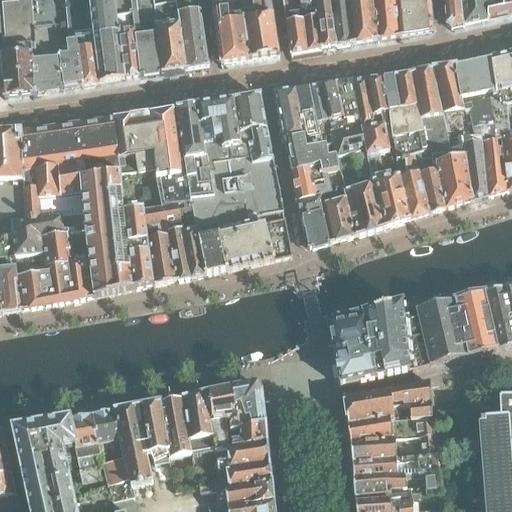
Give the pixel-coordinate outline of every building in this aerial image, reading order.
[(30,0),(0,0),(0,25),(5,86),(6,102),(36,99),(31,48),(35,47),(33,33),(31,12),(30,0)] [(53,10),(52,0),(30,0),(31,12),(53,10)] [(89,0),(66,0),(70,41),(75,39),(93,38),(90,7),(89,0)] [(151,12),(157,11),(155,0),(89,0),(90,7),(117,3),(119,22),(139,19),(145,81),(165,78),(157,17),(152,18),(151,12)] [(155,0),(157,11),(179,8),(188,74),(209,71),(198,0),(155,0)] [(211,0),(220,54),(221,70),(280,60),(270,0),(211,0)] [(303,13),(301,0),(299,0),(284,2),(292,59),(322,54),(317,12),(303,13)] [(326,6),(325,0),(301,0),(303,13),(317,12),(322,54),(338,51),(333,6),(326,6)] [(338,51),(353,48),(347,0),(325,0),(326,6),(333,6),(338,51)] [(347,0),(353,48),(375,45),(380,45),(373,0),(347,0)] [(394,0),(373,0),(380,45),(399,42),(394,0)] [(430,0),(394,0),(399,42),(428,37),(433,29),(430,0)] [(465,29),(462,0),(446,0),(447,4),(447,29),(451,32),(466,30),(465,29)] [(462,0),(465,29),(487,24),(487,25),(490,24),(488,0),(462,0)] [(511,0),(488,0),(490,24),(511,18),(511,0)] [(125,84),(119,22),(117,3),(90,7),(93,38),(98,89),(125,84)] [(179,8),(157,11),(151,12),(152,18),(157,17),(165,78),(188,74),(179,8)] [(53,10),(31,12),(33,33),(36,32),(55,31),(53,10)] [(139,19),(119,22),(125,84),(145,81),(139,19)] [(70,35),(69,24),(60,25),(61,36),(70,35)] [(55,31),(36,32),(38,53),(56,51),(60,95),(60,96),(63,95),(63,94),(79,92),(74,44),(56,48),(55,31)] [(38,53),(36,32),(33,33),(35,47),(31,48),(36,99),(37,99),(38,98),(60,95),(56,51),(38,53)] [(93,38),(75,39),(76,44),(74,44),(79,92),(98,89),(93,38)] [(511,101),(511,62),(511,58),(490,63),(495,98),(492,98),(494,105),(511,101)] [(495,98),(490,63),(470,66),(477,103),(478,107),(489,106),(490,106),(494,105),(492,98),(495,98)] [(477,103),(470,66),(454,70),(461,110),(474,108),(473,104),(477,103)] [(433,74),(443,133),(451,132),(465,130),(463,122),(461,110),(454,70),(433,74)] [(443,133),(433,74),(409,78),(423,152),(431,150),(432,157),(446,155),(446,157),(448,157),(443,133)] [(423,152),(409,78),(392,81),(397,110),(389,111),(388,113),(387,115),(390,129),(393,142),(396,162),(398,162),(401,175),(407,174),(406,169),(404,154),(414,152),(414,154),(423,152)] [(397,110),(392,81),(377,83),(384,116),(377,117),(380,131),(385,130),(390,129),(387,115),(388,113),(389,111),(397,110)] [(377,83),(364,85),(370,118),(377,117),(384,116),(377,83)] [(364,85),(350,86),(357,121),(359,121),(359,124),(361,133),(380,131),(377,117),(370,118),(364,85)] [(357,121),(350,86),(336,88),(343,126),(344,127),(359,124),(359,121),(357,121)] [(343,126),(336,88),(323,89),(330,129),(343,126)] [(330,129),(323,89),(309,91),(321,152),(326,150),(334,149),(332,138),(330,129)] [(321,152),(309,91),(281,96),(275,97),(284,143),(285,146),(303,142),(306,155),(321,152)] [(268,134),(262,103),(261,99),(234,104),(240,139),(268,134)] [(511,195),(511,101),(494,105),(490,106),(495,138),(496,145),(504,198),(511,195)] [(242,150),(240,139),(234,104),(198,110),(209,169),(231,165),(231,163),(230,157),(234,156),(233,152),(242,150)] [(474,108),(461,110),(463,122),(469,121),(474,148),(481,147),(496,145),(495,138),(489,106),(478,107),(474,108)] [(209,169),(198,109),(196,110),(185,112),(182,111),(177,112),(175,113),(172,114),(180,157),(178,157),(181,176),(158,180),(163,210),(178,207),(185,206),(186,211),(193,209),(192,202),(203,200),(214,198),(209,169)] [(180,157),(172,114),(147,118),(157,174),(158,180),(181,176),(178,157),(180,157)] [(157,174),(147,118),(130,120),(138,176),(143,175),(157,174)] [(138,176),(130,120),(115,123),(113,123),(122,177),(138,176)] [(113,123),(113,122),(100,124),(22,135),(26,175),(32,222),(18,223),(21,261),(42,260),(44,276),(19,279),(22,315),(45,311),(45,312),(73,307),(95,303),(92,284),(91,284),(88,265),(82,266),(74,267),(70,244),(86,242),(81,199),(78,181),(92,180),(122,177),(113,123)] [(390,156),(390,154),(385,130),(380,131),(361,133),(362,138),(369,168),(373,185),(384,233),(410,225),(401,180),(400,181),(400,179),(379,183),(374,159),(390,156)] [(463,153),(462,148),(460,139),(452,138),(451,132),(443,133),(448,157),(446,157),(448,164),(436,166),(438,171),(446,213),(471,206),(463,153)] [(362,138),(361,133),(332,138),(336,160),(337,161),(350,158),(355,171),(369,168),(362,138)] [(268,134),(240,139),(242,150),(233,152),(234,156),(230,157),(231,163),(243,161),(242,154),(270,149),(268,134)] [(32,222),(26,175),(21,135),(2,137),(0,137),(0,262),(6,262),(16,262),(21,261),(18,223),(32,222)] [(303,142),(285,146),(292,176),(319,170),(321,180),(328,178),(339,176),(337,161),(336,160),(329,162),(326,150),(321,152),(306,155),(304,147),(303,142)] [(504,198),(496,145),(481,147),(486,202),(504,198)] [(474,148),(462,148),(463,153),(471,206),(486,202),(481,147),(474,148)] [(243,161),(231,163),(231,165),(232,170),(251,166),(252,169),(274,165),(270,149),(242,154),(243,161)] [(446,213),(438,171),(425,174),(421,159),(432,157),(431,150),(423,152),(414,154),(414,152),(404,154),(407,174),(419,172),(430,218),(446,213)] [(214,198),(203,200),(192,202),(193,209),(196,228),(219,224),(229,275),(274,265),(269,239),(258,230),(257,219),(283,215),(274,165),(252,169),(251,166),(232,170),(231,165),(209,169),(214,198)] [(332,196),(328,178),(321,180),(319,170),(292,176),(297,203),(324,197),(332,196)] [(430,218),(419,172),(407,174),(401,175),(401,180),(410,225),(430,218)] [(163,210),(158,180),(157,174),(143,175),(145,187),(147,187),(150,204),(160,203),(161,210),(163,210)] [(92,284),(95,303),(137,294),(125,216),(122,177),(92,180),(78,181),(81,199),(86,242),(88,265),(91,284),(92,284)] [(384,233),(373,185),(371,185),(372,187),(347,194),(349,200),(358,241),(384,233)] [(349,200),(347,194),(345,194),(344,189),(335,192),(335,196),(332,196),(324,197),(326,207),(349,200)] [(326,210),(326,207),(324,197),(297,203),(301,222),(325,217),(324,210),(326,210)] [(358,241),(349,200),(326,207),(326,210),(324,210),(325,217),(327,227),(322,228),(327,250),(358,241)] [(204,281),(197,234),(188,235),(187,230),(196,228),(193,209),(186,211),(185,206),(178,207),(191,283),(204,281)] [(191,283),(178,207),(163,210),(163,211),(176,286),(191,283)] [(161,210),(144,213),(156,290),(176,286),(163,211),(161,210)] [(156,290),(144,213),(125,216),(137,294),(156,290)] [(292,261),(283,215),(257,219),(258,230),(269,239),(274,265),(292,261)] [(327,227),(325,217),(301,222),(304,236),(307,250),(312,254),(327,250),(322,228),(327,227)] [(196,228),(197,234),(204,281),(229,275),(219,224),(196,228)] [(22,315),(19,279),(18,279),(16,262),(6,262),(6,272),(0,272),(0,299),(3,299),(4,318),(9,318),(22,315)] [(511,291),(509,292),(482,298),(501,353),(511,350),(511,291)] [(501,353),(482,298),(456,304),(469,360),(501,353)] [(469,360),(456,304),(417,313),(431,369),(469,360)] [(333,353),(341,389),(387,380),(410,374),(431,369),(419,322),(404,326),(402,306),(357,318),(334,324),(335,330),(329,331),(329,333),(334,353),(333,353)] [(391,393),(344,402),(348,430),(389,422),(389,424),(401,423),(400,412),(407,411),(408,422),(432,419),(432,413),(430,386),(391,393)] [(264,428),(260,390),(256,387),(231,391),(228,392),(234,422),(237,434),(229,434),(230,441),(234,440),(234,443),(240,442),(239,431),(264,428)] [(227,425),(228,424),(228,423),(234,422),(228,392),(207,397),(212,426),(210,427),(214,453),(214,457),(223,456),(222,452),(227,451),(226,443),(223,424),(223,416),(226,416),(227,425)] [(207,397),(182,402),(193,457),(214,453),(210,427),(212,426),(207,397)] [(182,402),(160,407),(170,461),(193,457),(182,402)] [(484,423),(480,423),(486,511),(511,511),(511,402),(500,403),(501,411),(487,412),(488,422),(484,422),(484,423)] [(170,461),(160,407),(114,415),(126,463),(132,489),(110,494),(114,511),(137,511),(133,493),(153,488),(148,465),(170,461)] [(126,463),(114,415),(92,419),(102,461),(104,460),(106,467),(126,463)] [(114,511),(110,494),(132,489),(126,463),(106,467),(104,460),(102,461),(92,419),(70,423),(68,424),(68,423),(66,423),(59,424),(57,425),(57,426),(45,428),(38,429),(13,433),(31,511),(77,511),(65,459),(76,456),(80,473),(99,469),(101,468),(107,489),(78,499),(80,511),(114,511)] [(389,422),(348,430),(351,445),(351,449),(392,441),(393,443),(403,442),(420,440),(434,439),(433,431),(432,419),(408,422),(401,423),(389,424),(389,422)] [(234,440),(230,441),(230,442),(226,443),(227,451),(241,449),(254,447),(266,445),(264,428),(239,431),(240,442),(234,443),(234,440)] [(0,478),(13,477),(2,434),(0,434),(0,478)] [(403,456),(403,442),(393,443),(392,441),(351,449),(353,469),(416,461),(437,458),(434,439),(420,440),(422,453),(403,456)] [(241,449),(227,451),(222,452),(223,456),(214,457),(218,475),(226,474),(269,467),(266,445),(254,447),(241,449)] [(439,473),(437,458),(416,461),(353,469),(354,487),(404,479),(428,476),(439,473)] [(271,487),(269,467),(226,474),(228,492),(228,493),(271,487)] [(102,484),(99,469),(80,473),(79,473),(83,488),(102,484)] [(441,486),(439,473),(428,476),(428,499),(442,497),(441,486)] [(0,500),(17,499),(13,477),(0,478),(0,500)] [(407,492),(404,479),(354,487),(356,508),(392,506),(392,510),(412,507),(420,501),(420,496),(390,498),(391,493),(407,492)] [(274,504),(271,487),(228,493),(228,492),(225,493),(226,506),(214,508),(214,511),(228,511),(228,510),(274,504)] [(0,511),(20,511),(17,499),(0,500),(0,511)]
